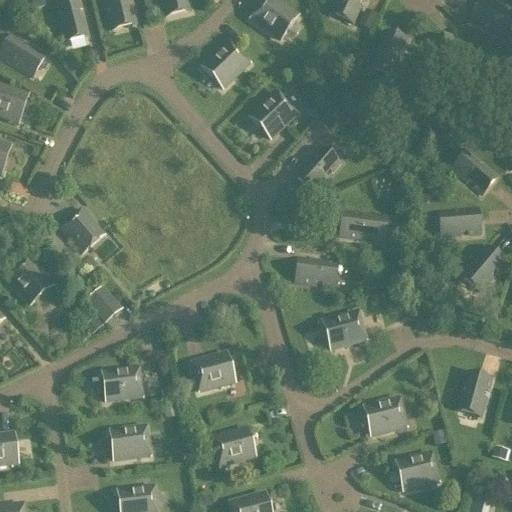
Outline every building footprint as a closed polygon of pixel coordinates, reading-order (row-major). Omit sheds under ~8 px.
[(76,0),(54,5),(63,43),(88,37),(78,0),(76,0)] [(103,0),(111,31),(135,25),(128,0),(103,0)] [(159,0),(164,18),(189,11),(185,0),(159,0)] [(269,0),(266,0),(250,22),(280,43),(297,19),(269,0)] [(337,0),(330,16),(353,26),(365,0),(337,0)] [(511,15),(480,1),(469,24),(504,40),(511,23),(511,15)] [(370,70),(394,79),(406,42),(382,34),(370,70)] [(12,37),(0,55),(0,59),(31,79),(45,57),(12,37)] [(430,44),(437,82),(461,78),(454,39),(430,44)] [(228,46),(202,71),(222,92),(248,67),(228,46)] [(27,98),(0,89),(0,120),(18,126),(27,98)] [(249,121),(269,142),(296,117),(276,96),(249,121)] [(9,150),(0,146),(0,177),(0,178),(9,150)] [(339,166),(320,149),(294,178),(313,195),(339,166)] [(467,153),(451,172),(480,197),(497,178),(467,153)] [(438,214),(440,239),(479,236),(476,210),(438,214)] [(81,212),(59,231),(81,257),(103,238),(81,212)] [(339,238),(382,244),(386,219),(342,213),(339,238)] [(460,278),(479,294),(504,265),(485,249),(460,278)] [(336,264),(297,259),(294,284),(333,289),(336,264)] [(6,280),(23,300),(30,308),(52,289),(28,262),(6,280)] [(84,304),(104,327),(122,312),(102,289),(84,304)] [(322,325),(330,353),(364,344),(357,316),(322,325)] [(191,366),(198,394),(233,384),(226,356),(191,366)] [(141,400),(137,371),(102,376),(105,405),(141,400)] [(456,412),(480,419),(490,381),(466,375),(456,412)] [(398,402),(363,411),(370,439),(405,430),(398,402)] [(149,459),(145,430),(109,435),(113,464),(149,459)] [(254,460),(246,432),(211,442),(219,470),(254,460)] [(0,439),(0,468),(16,466),(13,437),(0,439)] [(430,457),(395,466),(402,494),(437,485),(430,457)] [(117,495),(119,511),(155,511),(153,490),(117,495)] [(267,511),(264,497),(229,507),(230,511),(267,511)] [(476,499),(472,511),(489,511),(492,503),(476,499)]
